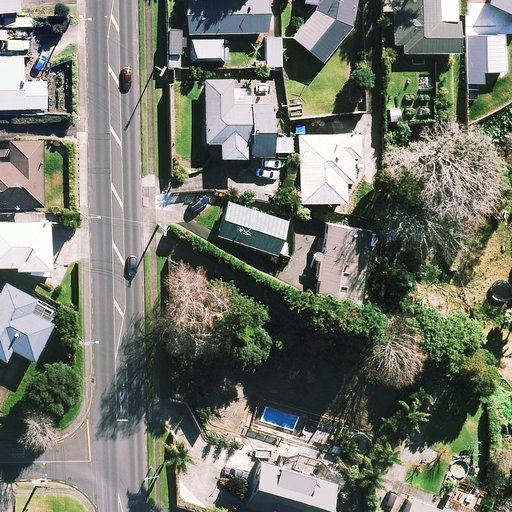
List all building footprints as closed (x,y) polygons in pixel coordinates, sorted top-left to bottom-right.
[(19,0),(0,0),(0,12),(19,12),(19,0)] [(265,33),(264,0),(185,0),(186,35),(265,33)] [(353,0),(302,0),(302,3),(313,5),(312,11),(290,39),(319,61),(350,26),(353,0)] [(454,54),(454,0),(393,0),(393,44),(403,44),(403,53),(454,54)] [(511,0),(489,0),(487,6),(511,17),(511,0)] [(280,38),(266,38),(266,67),(280,67),(280,38)] [(221,57),(221,40),(192,41),(193,58),(221,57)] [(502,72),(502,42),(467,42),(466,72),(502,72)] [(181,54),(166,54),(165,71),(180,71),(181,54)] [(23,83),(22,57),(0,57),(0,109),(46,108),(45,83),(23,83)] [(245,159),(245,144),(250,144),(250,157),(270,157),(270,104),(247,104),(247,79),(230,79),(204,79),(204,143),(219,143),(219,158),(245,159)] [(400,107),(386,107),(386,126),(400,126),(400,107)] [(359,158),(359,136),(299,137),(299,203),(344,203),(344,183),(352,183),(352,158),(359,158)] [(0,208),(44,208),(43,141),(10,142),(10,163),(0,163),(0,208)] [(284,221),(226,202),(215,236),(273,255),(284,221)] [(51,270),(51,223),(0,223),(0,267),(17,267),(17,271),(51,270)] [(364,230),(322,224),(313,296),(355,302),(364,230)] [(37,300),(6,284),(0,295),(0,357),(6,361),(12,349),(34,361),(53,324),(30,312),(37,300)] [(280,339),(253,335),(249,355),(276,360),(280,339)] [(310,461),(289,455),(285,469),(257,460),(243,506),(262,511),(321,511),(330,482),(306,475),(310,461)] [(437,511),(406,500),(401,511),(452,511),(438,507),(437,511)]
